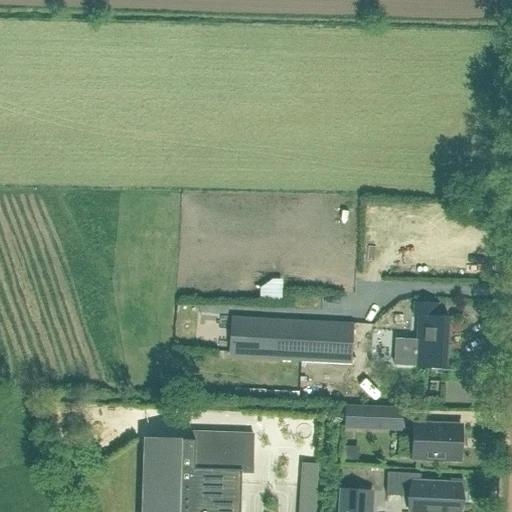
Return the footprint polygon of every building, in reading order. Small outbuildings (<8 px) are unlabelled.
[(445,370),(448,318),(437,317),(437,304),(414,303),(413,317),(418,317),(415,369),(445,370)] [(232,317),(232,326),(230,354),(230,360),(350,366),(353,324),(232,317)] [(346,407),(345,428),(399,430),(400,409),(346,407)] [(419,421),(419,423),(411,423),(410,457),(457,459),(459,425),(433,424),(433,422),(419,421)] [(241,511),(242,498),(238,497),(240,471),(254,472),(256,433),(196,429),(196,438),(183,437),(183,436),(147,434),(147,437),(142,511),(241,511)] [(314,511),(317,462),(301,461),(297,511),(314,511)] [(385,495),(410,497),(409,511),(457,511),(458,496),(462,496),(462,481),(449,480),(449,484),(419,482),(419,474),(386,473),(385,495)] [(340,489),(338,511),(370,511),(372,491),(340,489)]
